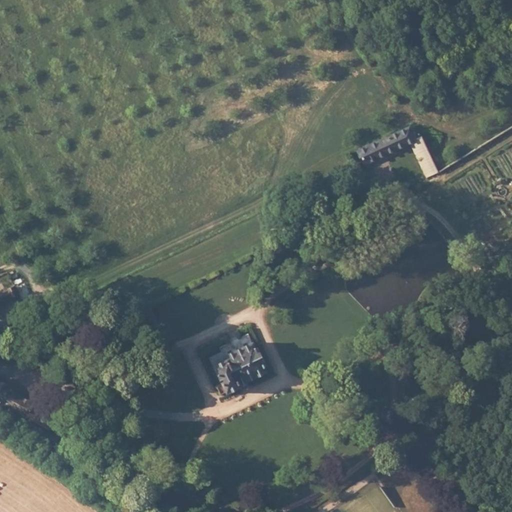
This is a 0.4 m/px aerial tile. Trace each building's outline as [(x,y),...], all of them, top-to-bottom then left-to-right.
[(415,126),(360,153),(366,165),(408,144),(421,138),(415,126)] [(408,144),(428,178),(432,176),(440,172),(421,138),(408,144)] [(224,380),(224,382),(244,371),(229,340),(201,353),(203,358),(187,365),(196,383),(193,384),(194,386),(191,387),(196,396),(201,394),(202,397),(219,388),(217,384),(224,380)] [(184,358),(187,365),(203,358),(201,353),(200,351),(184,358)] [(229,388),(224,382),(224,380),(217,384),(219,388),(221,392),(229,388)] [(0,408),(29,424),(33,414),(11,400),(13,397),(0,389),(0,408)] [(41,423),(52,432),(59,425),(46,415),(41,423)]
